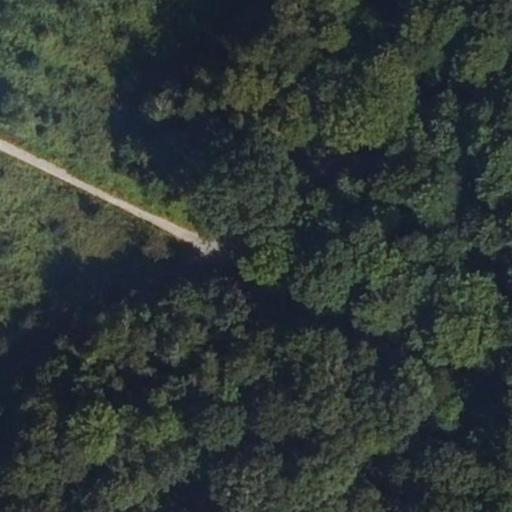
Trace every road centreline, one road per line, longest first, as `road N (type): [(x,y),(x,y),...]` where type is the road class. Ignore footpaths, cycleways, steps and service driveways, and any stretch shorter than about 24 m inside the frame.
road 1 (unknown): [(511,13),(194,247)]
road 2 (track): [(194,247),(511,399)]
road 3 (track): [(0,368),(194,247)]
road 4 (track): [(0,154),(194,247)]
